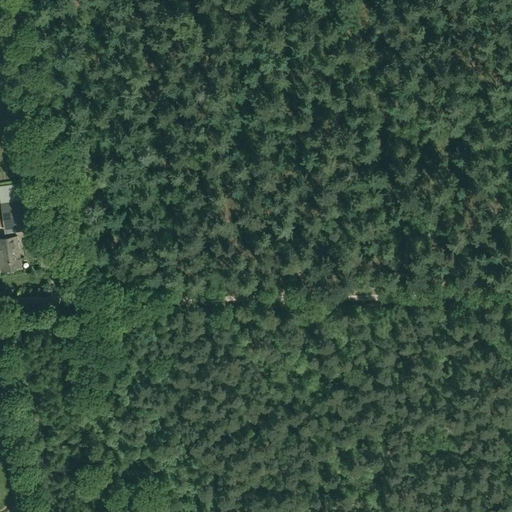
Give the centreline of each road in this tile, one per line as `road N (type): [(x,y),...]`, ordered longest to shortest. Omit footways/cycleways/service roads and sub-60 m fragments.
road 1 (track): [(0,302),(511,296)]
road 2 (unclassified): [(23,511),(0,381)]
